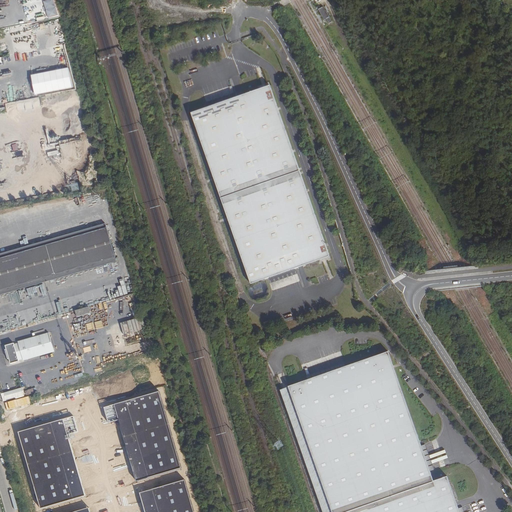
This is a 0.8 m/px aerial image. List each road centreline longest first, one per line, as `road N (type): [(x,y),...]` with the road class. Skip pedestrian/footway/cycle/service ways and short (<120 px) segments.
road 1 (unclassified): [(511,275),(435,283),(413,301),(511,459)]
road 2 (unknown): [(25,119),(37,162),(79,162),(90,143),(84,122),(60,109),(43,112)]
road 3 (unknown): [(0,341),(54,324),(67,342),(62,353),(3,367)]
